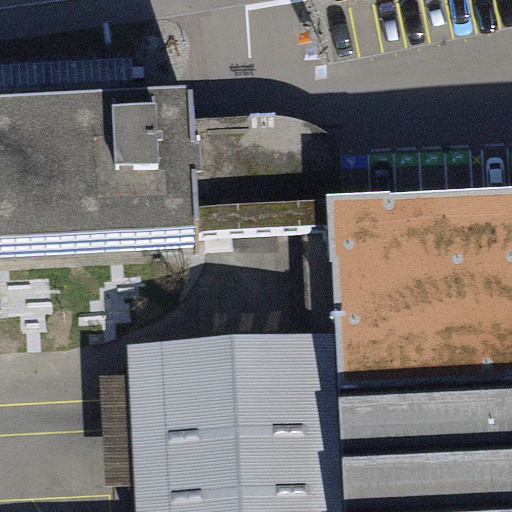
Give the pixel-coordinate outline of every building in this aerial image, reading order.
[(174,122),(0,131),(0,271),(182,262),(175,138),(174,122)] [(175,138),(182,262),(318,255),(316,227),(339,226),(336,159),(305,139),(280,133),(175,138)] [(511,217),(339,226),(316,227),(318,255),(323,353),(326,420),(511,409),(511,217)] [(331,511),(326,420),(323,353),(123,363),(124,392),(97,393),(102,483),(129,482),(130,511),(331,511)] [(511,511),(511,409),(326,420),(331,511),(511,511)]
